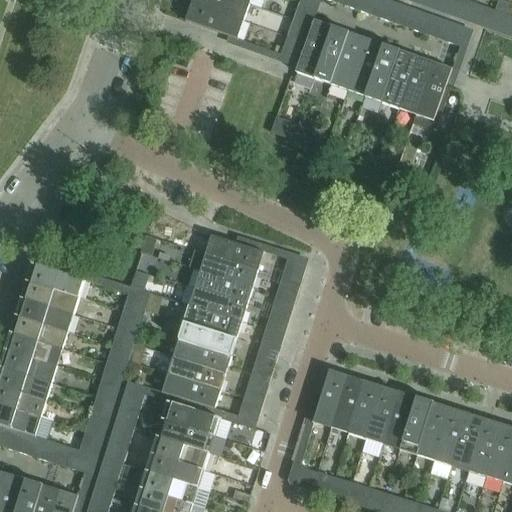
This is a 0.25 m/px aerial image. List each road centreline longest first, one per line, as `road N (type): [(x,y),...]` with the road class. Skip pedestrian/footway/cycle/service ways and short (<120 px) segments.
road 1 (residential): [(76,132),(333,244),(343,267),(327,326)]
road 2 (residential): [(511,382),(327,326)]
road 3 (residential): [(327,326),(270,502)]
road 4 (residential): [(76,132),(127,0)]
road 5 (residential): [(0,228),(76,132)]
